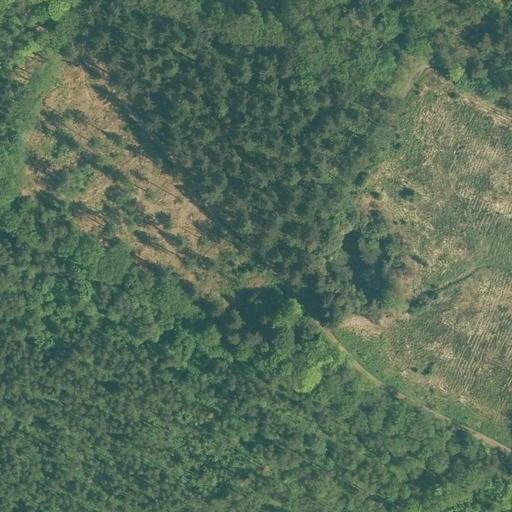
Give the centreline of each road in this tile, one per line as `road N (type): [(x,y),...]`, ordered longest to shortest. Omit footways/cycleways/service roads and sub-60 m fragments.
road 1 (track): [(50,0),(69,41),(364,372),(468,432)]
road 2 (track): [(284,283),(303,275),(429,50),(511,96)]
road 3 (track): [(0,225),(186,324)]
